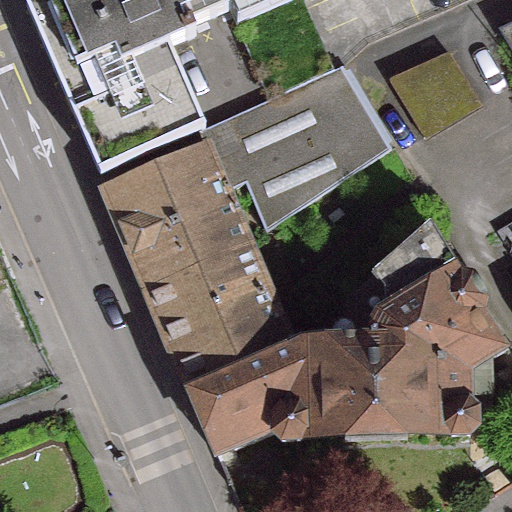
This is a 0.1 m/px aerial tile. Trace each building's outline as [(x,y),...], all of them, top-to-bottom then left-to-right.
[(46,0),(71,56),(76,67),(71,69),(100,136),(188,98),(167,49),(189,39),(184,28),(238,5),(262,61),(314,38),(297,0),(46,0)] [(511,24),(493,33),(511,63),(511,24)] [(386,82),(385,84),(419,141),(475,107),(466,92),(480,83),(466,60),(465,60),(459,50),(386,82)] [(101,196),(120,241),(175,372),(183,392),(290,347),(221,196),(239,187),(261,235),(386,153),(338,71),(103,177),(109,192),(101,196)] [(424,231),(290,347),(183,392),(213,460),(276,433),(277,438),(465,433),(463,398),(483,397),(488,397),(486,361),(499,354),(497,350),(476,316),(479,314),(481,305),(468,282),(457,279),(454,281),(424,231)]
